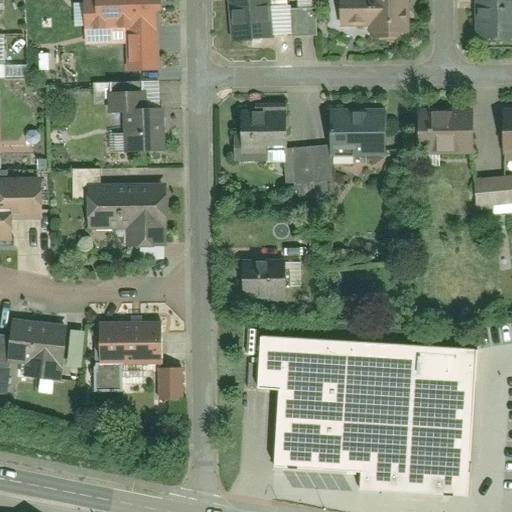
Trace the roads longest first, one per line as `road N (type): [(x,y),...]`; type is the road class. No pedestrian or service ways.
road 1 (unclassified): [(200,80),(445,76)]
road 2 (residential): [(200,80),(203,297)]
road 3 (residential): [(203,297),(203,511)]
road 4 (residential): [(203,297),(94,297),(0,281)]
road 5 (tertiary): [(0,480),(153,511)]
